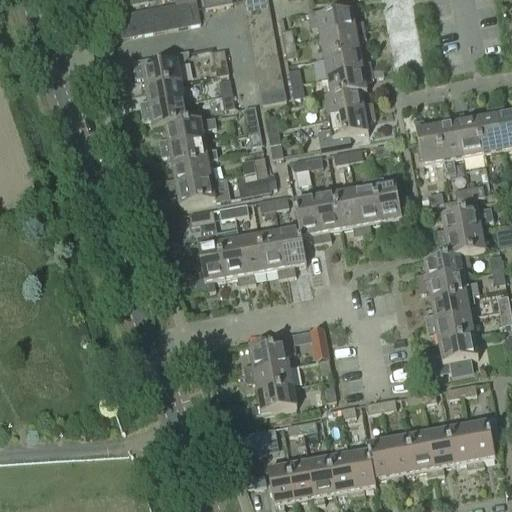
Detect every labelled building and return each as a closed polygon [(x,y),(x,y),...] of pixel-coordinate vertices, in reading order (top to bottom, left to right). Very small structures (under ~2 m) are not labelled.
[(132,0),(120,0),(119,0),(121,11),(134,8),(132,0)] [(147,0),(132,0),(134,8),(148,5),(147,0)] [(218,10),(216,0),(211,0),(202,2),(204,12),(218,10)] [(230,0),(216,0),(218,10),(232,7),(230,0)] [(266,1),(258,2),(245,5),(243,5),(245,17),(269,12),(266,1)] [(92,6),(86,7),(88,17),(108,13),(106,3),(92,5),(92,6)] [(200,28),(196,4),(184,7),(188,30),(200,28)] [(176,8),(172,9),(177,33),(188,30),(184,7),(176,8)] [(172,9),(161,11),(165,35),(177,33),(172,9)] [(351,10),(308,18),(311,33),(318,32),(320,43),(364,35),(363,26),(354,28),(351,10)] [(161,11),(149,13),(154,37),(165,35),(161,11)] [(269,12),(245,17),(247,29),(271,24),(269,12)] [(149,13),(137,15),(142,39),(154,37),(149,13)] [(137,15),(126,18),(131,41),(142,39),(137,15)] [(126,18),(114,20),(119,43),(131,41),(126,18)] [(271,24),(247,29),(250,40),(273,36),(271,24)] [(292,34),(281,36),(284,50),(294,48),(292,34)] [(364,35),(320,43),(324,63),(359,57),(357,45),(366,43),(364,35)] [(273,36),(250,40),(252,51),(275,47),(273,36)] [(275,47),(252,51),(254,63),(277,59),(275,47)] [(294,48),(284,50),(286,63),(297,61),(294,48)] [(224,55),(212,58),(216,81),(228,79),(224,55)] [(188,57),(132,67),(135,84),(144,83),(146,94),(181,88),(180,83),(183,83),(180,69),(182,69),(189,61),(188,57)] [(359,57),(324,63),(328,83),(372,75),(370,66),(362,68),(359,57)] [(277,59),(254,63),(256,75),(279,70),(277,59)] [(279,70),(256,75),(258,86),(282,82),(279,70)] [(299,74),(289,76),(291,90),(302,88),(299,74)] [(328,83),(331,103),(331,104),(361,98),(367,97),(365,85),(374,84),(372,75),(328,83)] [(282,82),(258,86),(260,98),(284,93),(282,82)] [(229,86),(219,87),(221,101),(232,99),(229,86)] [(148,105),(139,107),(140,116),(185,108),(181,88),(146,94),(148,105)] [(302,88),(291,90),(294,104),(304,102),(302,88)] [(284,93),(260,98),(263,110),(286,105),(284,93)] [(331,103),(325,104),(329,125),(374,116),(372,108),(363,110),(361,98),(331,104),(331,103)] [(232,99),(221,101),(224,115),(234,113),(232,99)] [(185,108),(140,116),(142,124),(151,123),(153,135),(165,133),(165,132),(189,128),(189,127),(200,125),(198,115),(187,117),(185,108)] [(504,110),(495,112),(503,156),(511,154),(511,117),(505,119),(504,110)] [(254,111),(244,113),(246,124),(249,138),(259,136),(256,122),(254,111)] [(488,122),(476,124),(483,160),(503,156),(495,112),(487,114),(488,122)] [(331,135),(317,137),(319,148),(368,139),(366,126),(375,125),(374,116),(329,125),(331,135)] [(464,118),(455,119),(463,164),(483,160),(476,124),(465,126),(464,118)] [(448,130),(437,132),(443,167),(443,168),(445,181),(456,180),(453,166),(463,164),(455,119),(446,121),(448,130)] [(275,121),(265,123),(267,136),(278,134),(275,121)] [(167,144),(158,145),(160,154),(207,145),(205,135),(216,133),(214,122),(200,125),(189,127),(189,128),(165,132),(165,133),(167,144)] [(424,125),(414,127),(422,171),(443,168),(443,167),(437,132),(425,134),(424,125)] [(278,134),(267,136),(270,150),(273,164),(283,162),(278,134)] [(259,136),(249,138),(251,151),(261,149),(259,136)] [(207,145),(160,154),(161,163),(170,161),(172,173),(218,164),(216,155),(209,156),(207,145)] [(388,149),(374,152),(376,163),(390,160),(388,149)] [(361,154),(347,157),(349,167),(363,165),(361,154)] [(347,157),(334,160),(335,170),(349,167),(347,157)] [(264,162),(254,164),(256,178),(267,176),(264,162)] [(321,162),(307,164),(309,175),(323,172),(321,162)] [(174,184),(165,186),(167,194),(214,186),(211,166),(218,165),(218,164),(172,173),(174,184)] [(307,164),(293,167),(295,177),(309,175),(307,164)] [(256,178),(236,182),(240,203),(271,197),(267,176),(256,178)] [(383,182),(373,184),(381,228),(392,226),(394,234),(403,233),(395,188),(384,190),(383,182)] [(364,194),(354,196),(362,240),(370,239),(369,230),(381,228),(373,184),(363,186),(364,194)] [(508,185),(495,188),(496,198),(510,196),(508,185)] [(214,186),(167,194),(168,203),(177,201),(179,213),(223,205),(223,202),(226,202),(225,195),(216,197),(214,186)] [(482,190),(468,193),(470,203),(484,200),(482,190)] [(468,193),(455,195),(457,205),(470,203),(468,193)] [(354,196),(334,200),(341,235),(352,233),(353,242),(362,240),(354,196)] [(442,197),(428,200),(430,210),(443,208),(442,197)] [(334,200),(314,203),(322,247),(331,246),(329,237),(341,235),(334,200)] [(286,202),(272,204),(274,215),(288,212),(286,202)] [(314,203),(293,207),(298,234),(300,242),(301,242),(312,240),(313,249),(322,247),(314,203)] [(272,204),(259,207),(261,217),(274,215),(272,204)] [(246,209),(232,212),(234,222),(248,219),(246,209)] [(232,212),(219,214),(221,224),(234,222),(232,212)] [(444,234),(435,236),(437,245),(481,237),(480,228),(492,226),(490,214),(442,223),(444,234)] [(212,215),(189,220),(191,232),(200,230),(215,228),(212,215)] [(202,242),(196,243),(206,298),(215,296),(213,287),(225,285),(218,249),(215,228),(200,230),(202,242)] [(298,234),(279,238),(287,283),(295,281),(293,272),(306,270),(301,242),(300,242),(298,234)] [(481,237),(437,245),(438,253),(447,252),(449,262),(449,263),(459,262),(467,261),(485,258),(481,237)] [(279,238),(259,242),(265,277),(276,275),(278,284),(287,283),(279,238)] [(259,242),(238,245),(247,290),(255,288),(254,280),(265,277),(259,242)] [(238,245),(218,249),(225,285),(236,283),(238,292),(247,290),(238,245)] [(426,279),(417,281),(419,290),(463,282),(461,274),(470,272),(467,261),(459,262),(449,263),(449,262),(424,267),(426,279)] [(500,261),(489,263),(492,277),(502,275),(500,261)] [(502,275),(492,277),(495,290),(505,289),(502,275)] [(463,282),(419,290),(420,298),(429,297),(431,308),(474,301),(479,300),(477,287),(464,290),(463,282)] [(433,319),(424,321),(426,330),(471,322),(468,311),(475,310),(474,301),(431,308),(433,319)] [(507,301),(497,303),(499,317),(510,315),(507,301)] [(511,327),(510,315),(499,317),(502,330),(511,328),(511,327)] [(471,322),(426,330),(428,339),(436,337),(439,348),(474,342),(471,322)] [(324,342),(312,344),(317,367),(318,367),(328,365),(324,342)] [(441,360),(432,362),(435,381),(450,378),(451,384),(473,379),(471,364),(478,363),(474,342),(439,348),(441,360)] [(252,370),(243,372),(245,380),(289,372),(287,360),(295,358),(293,350),(250,358),(252,370)] [(328,365),(318,367),(321,380),(331,378),(328,365)] [(289,372),(245,380),(246,388),(255,387),(257,399),(292,392),(289,372)] [(474,390),(460,392),(462,402),(476,399),(474,390)] [(259,410),(250,411),(252,421),(296,413),(292,392),(257,399),(259,410)] [(333,392),(323,394),(326,408),(336,406),(333,392)] [(460,392),(446,395),(448,404),(462,402),(460,392)] [(434,397),(420,400),(422,409),(436,407),(434,397)] [(420,400),(406,402),(408,412),(422,409),(420,400)] [(394,404),(380,407),(382,417),(396,414),(394,404)] [(380,407),(366,410),(368,419),(382,417),(380,407)] [(354,412),(340,414),(342,424),(356,421),(354,412)] [(340,414),(326,417),(328,427),(342,424),(340,414)] [(315,427),(301,429),(303,439),(317,436),(315,427)] [(488,428),(468,432),(475,474),(484,473),(483,466),(495,463),(488,428)] [(301,429),(287,432),(289,441),(303,439),(301,429)] [(468,432),(447,435),(454,471),(465,469),(467,476),(475,474),(468,432)] [(275,434),(260,437),(262,446),(277,443),(275,434)] [(447,435),(428,439),(435,481),(444,480),(442,473),(454,471),(447,435)] [(428,439),(408,443),(414,478),(426,476),(427,483),(435,481),(428,439)] [(231,442),(234,460),(248,457),(245,440),(231,442)] [(408,443),(388,446),(395,489),(404,487),(403,480),(414,478),(408,443)] [(388,446),(367,450),(368,457),(374,486),(386,483),(387,490),(395,489),(388,446)] [(368,457),(348,460),(356,503),(365,501),(364,495),(375,492),(374,486),(368,457)] [(348,460),(328,464),(335,500),(346,498),(347,505),(356,503),(348,460)] [(328,464),(308,468),(316,510),(325,509),(323,502),(335,500),(328,464)] [(308,468),(288,471),(295,507),(306,505),(307,511),(316,510),(308,468)] [(288,471),(268,475),(274,511),(283,511),(283,509),(295,507),(288,471)]
